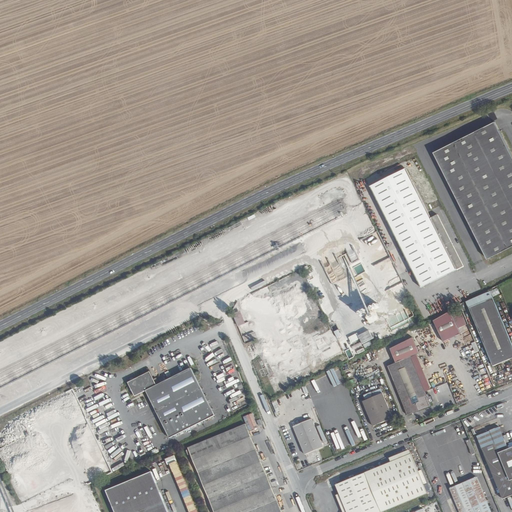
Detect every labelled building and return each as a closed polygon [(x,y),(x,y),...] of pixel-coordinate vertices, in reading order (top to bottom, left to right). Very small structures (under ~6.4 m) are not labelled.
[(436,152),(489,258),(511,246),(511,150),(498,122),(436,152)] [(371,187),(422,288),(465,266),(439,215),(432,218),(407,168),(371,187)] [(282,291),(296,323),(319,313),(315,305),(312,306),(306,293),(299,276),(295,278),(299,286),(287,291),(287,290),(282,291)] [(497,288),(490,290),(492,296),(499,294),(497,288)] [(511,359),(511,341),(495,297),(471,307),(494,367),(511,359)] [(377,301),(358,310),(360,314),(365,312),(374,307),(379,305),(377,301)] [(233,314),(236,321),(238,320),(240,324),(244,323),(239,311),(233,314)] [(434,321),(444,342),(462,334),(459,328),(453,316),(451,312),(434,321)] [(457,314),(451,312),(453,316),(459,328),(467,324),(461,312),(457,314)] [(358,333),(350,337),(353,343),(361,339),(364,344),(374,339),(370,331),(359,336),(358,333)] [(388,367),(408,417),(431,407),(411,358),(419,354),(413,338),(390,349),(396,364),(388,367)] [(329,361),(342,354),(335,340),(314,351),(320,362),(327,358),(329,361)] [(260,361),(266,376),(269,374),(263,360),(260,361)] [(147,391),(167,432),(184,423),(188,430),(216,415),(192,369),(158,386),(157,384),(155,380),(151,372),(129,383),(132,387),(131,390),(133,391),(136,397),(147,391)] [(301,375),(284,383),(285,387),(302,378),(301,375)] [(327,409),(329,415),(331,414),(333,418),(330,419),(339,441),(346,438),(345,436),(351,433),(352,436),(359,433),(336,377),(317,385),(325,405),(327,404),(329,408),(327,409)] [(362,397),(364,401),(383,394),(381,389),(362,397)] [(364,401),(374,426),(393,419),(383,394),(364,401)] [(249,426),(257,423),(254,413),(245,416),(249,426)] [(184,423),(167,432),(170,438),(188,430),(184,423)] [(189,447),(215,511),(282,511),(247,424),(189,447)] [(296,432),(308,460),(325,453),(313,424),(296,432)] [(477,437),(502,500),(511,495),(511,447),(508,449),(506,445),(499,428),(477,437)] [(409,450),(389,458),(390,462),(410,454),(409,450)] [(371,470),(387,509),(426,492),(410,454),(390,462),(371,470)] [(335,484),(346,511),(380,511),(387,509),(371,470),(335,484)] [(167,511),(152,472),(106,490),(115,511),(167,511)] [(477,478),(455,487),(456,489),(478,480),(477,478)] [(456,489),(465,511),(490,511),(478,480),(456,489)] [(290,493),(283,495),(285,500),(286,500),(289,507),(295,505),(290,493)] [(344,511),(338,494),(335,494),(341,511),(344,511)]
